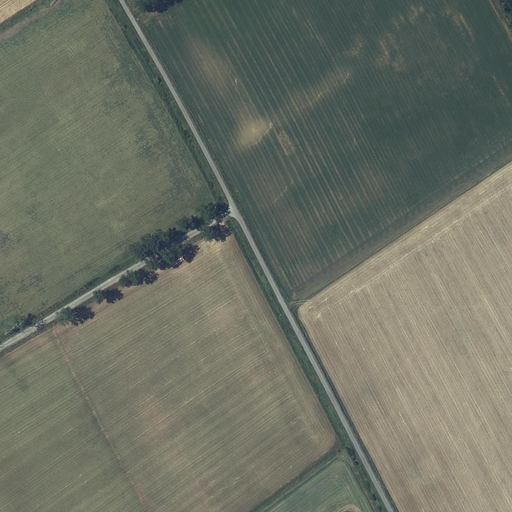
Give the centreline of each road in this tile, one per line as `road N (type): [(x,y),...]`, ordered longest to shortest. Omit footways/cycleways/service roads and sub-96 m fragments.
road 1 (unclassified): [(393,511),(118,0)]
road 2 (track): [(0,347),(233,207)]
